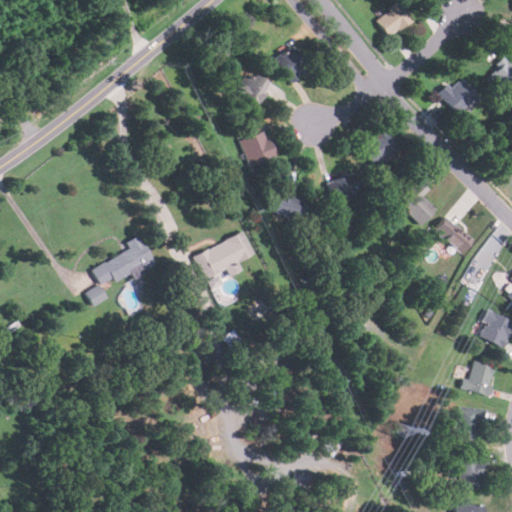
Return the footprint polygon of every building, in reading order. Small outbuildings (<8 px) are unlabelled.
[(410,16),(394,0),(374,20),(390,35),(410,16)] [(272,58),(289,81),(308,67),(291,44),(272,58)] [(483,79),(498,94),(511,80),(511,67),(503,59),(483,79)] [(239,91),(253,101),(267,83),(253,72),(239,91)] [(438,95),(455,112),(475,92),(458,75),(438,95)] [(272,155),(261,129),(236,139),(247,165),(272,155)] [(359,145),(373,166),(396,151),(382,130),(359,145)] [(358,193),(352,172),(325,180),(331,201),(358,193)] [(421,195),(428,188),(418,178),(395,201),(418,224),(434,208),(421,195)] [(272,213),(304,220),(309,198),(291,194),(293,183),(279,180),(272,213)] [(458,251),(469,239),(444,216),(432,229),(458,251)] [(234,259),(250,253),(241,232),(191,253),(201,277),(222,268),(225,275),(238,269),(234,259)] [(152,260),(139,233),(125,240),(129,248),(91,266),(101,285),(152,260)] [(83,291),(92,306),(107,298),(98,283),(83,291)] [(511,326),(511,321),(487,309),(475,333),(502,347),(511,326)] [(494,366),(472,360),(467,379),(462,377),(459,387),(486,395),(494,366)] [(478,419),(484,419),(485,407),(455,406),(454,438),(477,439),(478,419)] [(481,486),(479,458),(456,460),(458,488),(481,486)] [(486,511),(486,503),(453,503),(453,511),(486,511)]
